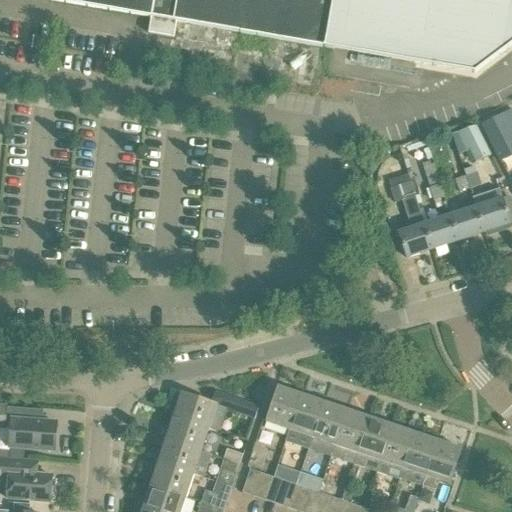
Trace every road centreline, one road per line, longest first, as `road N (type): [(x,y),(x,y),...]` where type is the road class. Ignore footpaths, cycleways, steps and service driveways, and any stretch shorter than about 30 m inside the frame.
road 1 (unclassified): [(103,380),(153,376),(453,306)]
road 2 (residential): [(94,511),(103,380)]
